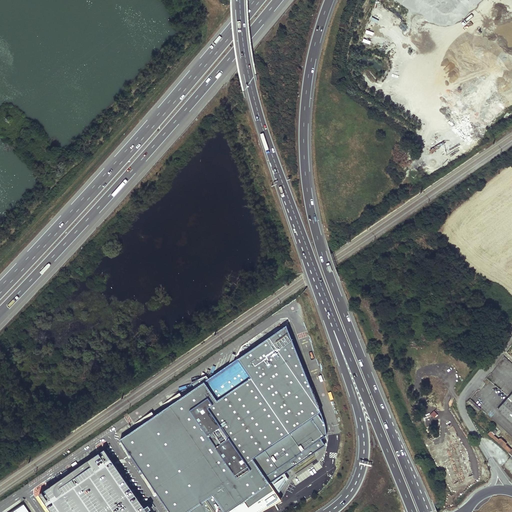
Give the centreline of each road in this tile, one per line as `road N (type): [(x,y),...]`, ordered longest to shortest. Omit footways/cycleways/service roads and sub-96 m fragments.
road 1 (motorway): [(428,511),(356,346),(309,203),(306,91),(329,0)]
road 2 (motorway): [(0,312),(277,0)]
road 3 (motorway): [(257,0),(0,289)]
road 4 (motorway): [(239,0),(251,91),(334,326)]
road 5 (motorway): [(334,326),(364,445),(353,484),(324,511)]
road 6 (trunk): [(334,326),(413,511)]
road 7 (unclassified): [(496,470),(459,400),(511,332)]
